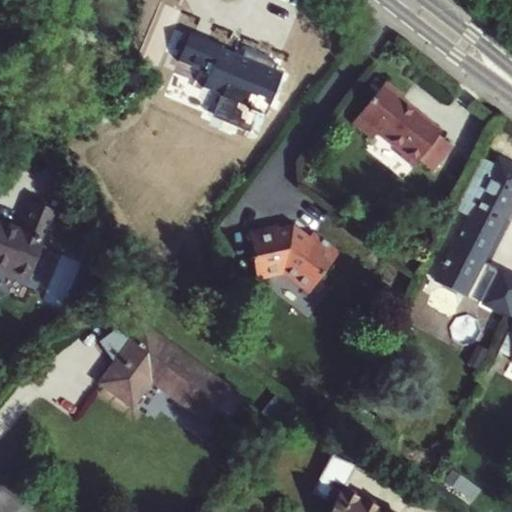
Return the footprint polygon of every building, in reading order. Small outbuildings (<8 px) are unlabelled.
[(208,77),(203,91),(265,116),(282,75),(220,50),(221,47),(189,34),(177,64),(208,77)] [(382,85),(351,125),(371,142),(376,136),(399,155),(397,158),(411,169),(416,163),(431,174),(450,149),(436,138),(438,134),(399,103),(401,100),(382,85)] [(511,140),(499,134),(489,154),(511,166),(511,140)] [(480,161),(455,210),(469,218),(435,281),(465,296),(511,203),(511,169),(498,162),(495,169),(480,161)] [(0,224),(0,271),(29,282),(44,242),(48,243),(59,214),(30,203),(19,232),(0,224)] [(248,235),(254,261),(252,262),(256,283),(284,277),(309,296),(340,255),(313,235),(309,240),(292,228),(278,231),(277,229),(248,235)] [(499,272),(482,305),(483,305),(500,272),(499,272)] [(483,305),(509,319),(511,312),(511,278),(500,272),(483,305)] [(227,391),(143,328),(101,385),(131,407),(150,380),(205,422),(227,391)] [(281,400),(256,379),(245,392),(270,413),(281,400)] [(337,401),(320,388),(307,406),(325,419),(327,417),(333,407),(337,401)] [(344,414),(333,407),(327,417),(337,425),(344,414)] [(356,467),(331,454),(312,493),(333,504),(328,511),(386,511),(345,490),(356,467)]
